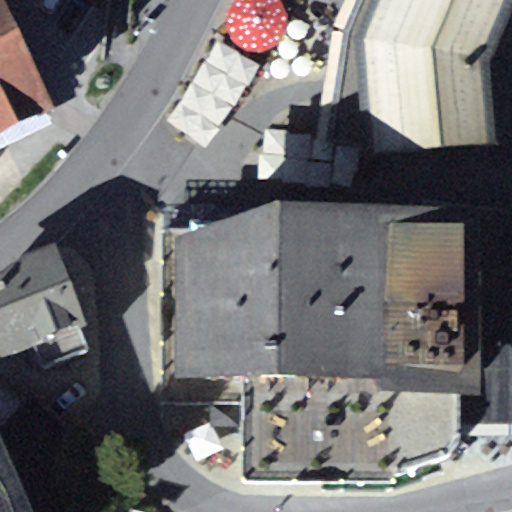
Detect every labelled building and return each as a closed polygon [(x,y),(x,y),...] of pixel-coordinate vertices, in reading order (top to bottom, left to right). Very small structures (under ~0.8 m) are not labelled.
[(511,0),(373,0),(358,33),(373,149),(511,137),(511,0)] [(0,9),(0,128),(49,106),(3,7),(0,9)] [(511,205),(284,203),(166,208),(169,392),(246,395),(251,476),(398,476),(458,453),(465,421),(511,421),(511,205)] [(52,245),(0,275),(0,337),(4,348),(81,320),(52,245)] [(34,511),(0,425),(0,511),(34,511)]
